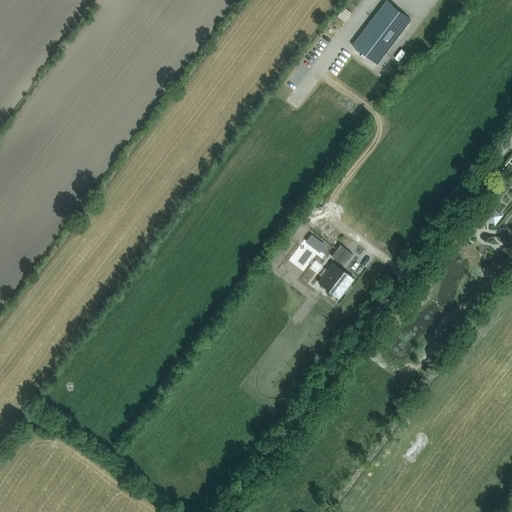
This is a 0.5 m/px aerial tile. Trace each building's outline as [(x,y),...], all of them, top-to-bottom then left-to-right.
[(352,45),(377,64),(411,19),(386,0),(352,45)] [(336,15),(345,21),(351,13),(343,6),(336,15)] [(485,218),(495,225),(503,215),(493,207),(485,218)] [(325,244),(312,234),(306,241),(320,251),(325,244)] [(340,244),(331,256),(338,261),(347,249),(340,244)] [(318,282),(339,298),(354,278),(334,262),(318,282)]
